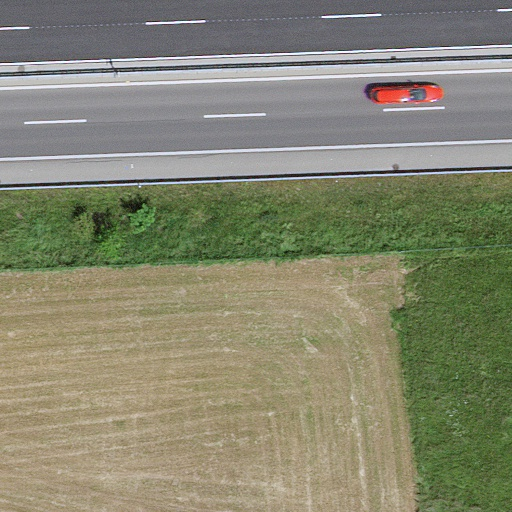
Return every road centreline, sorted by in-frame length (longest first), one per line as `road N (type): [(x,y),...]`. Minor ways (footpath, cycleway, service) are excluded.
road 1 (motorway): [(511,9),(0,28)]
road 2 (motorway): [(0,123),(511,104)]
